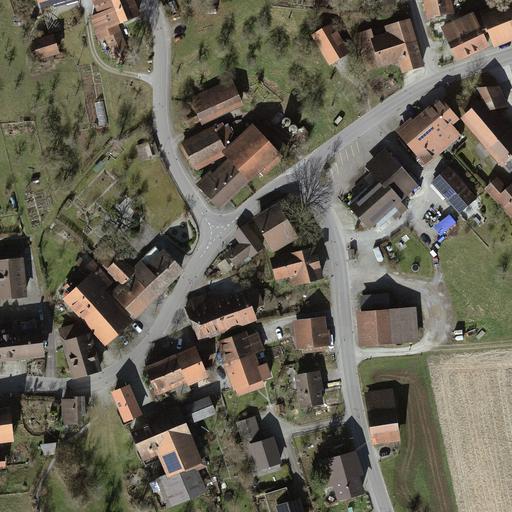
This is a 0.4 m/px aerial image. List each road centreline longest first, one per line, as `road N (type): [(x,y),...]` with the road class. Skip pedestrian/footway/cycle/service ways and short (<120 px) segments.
road 1 (unclassified): [(311,181),(337,245),(350,377),(384,511)]
road 2 (residential): [(218,233),(126,361),(82,385),(0,391)]
road 3 (residential): [(150,0),(159,21),(167,153),(218,233)]
road 4 (residential): [(311,181),(329,149),(442,75)]
road 5 (unknown): [(160,85),(120,84),(96,70),(83,0)]
road 6 (unknown): [(344,309),(265,322),(213,341)]
